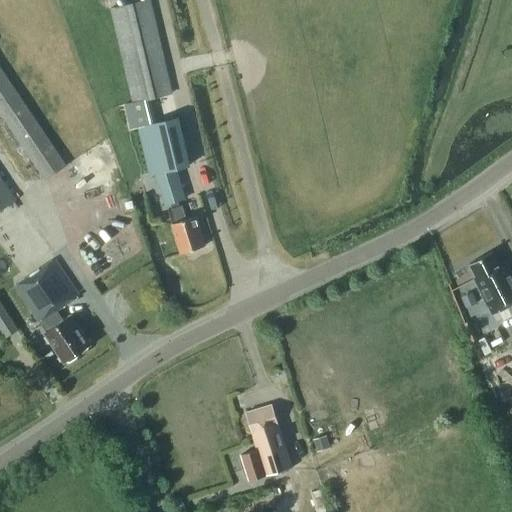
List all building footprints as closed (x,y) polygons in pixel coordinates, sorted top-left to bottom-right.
[(130,129),(138,128),(151,174),(155,173),(164,204),(169,202),(171,209),(168,210),(172,224),(180,253),(204,246),(196,216),(185,219),(182,206),(178,206),(176,199),(184,197),(176,168),(190,164),(178,119),(150,125),(144,98),(171,92),(149,0),(146,0),(111,9),(133,102),(125,104),(130,129)] [(0,112),(45,180),(66,165),(0,66),(0,112)] [(0,209),(15,199),(0,175),(0,209)] [(469,263),(476,277),(474,278),(492,313),(511,302),(511,273),(506,262),(499,265),(492,251),(469,263)] [(77,353),(89,345),(70,315),(63,319),(57,310),(78,296),(55,260),(43,268),(41,267),(14,285),(45,331),(44,332),(63,362),(66,360),(69,361),(77,356),(77,353)] [(469,299),(459,304),(465,315),(474,310),(469,299)] [(511,344),(495,348),(500,370),(511,366),(511,344)] [(292,469),(272,405),(246,413),(257,451),(241,456),(249,482),(292,469)] [(325,435),(313,439),(317,449),(328,446),(329,446),(328,442),(325,435)]
